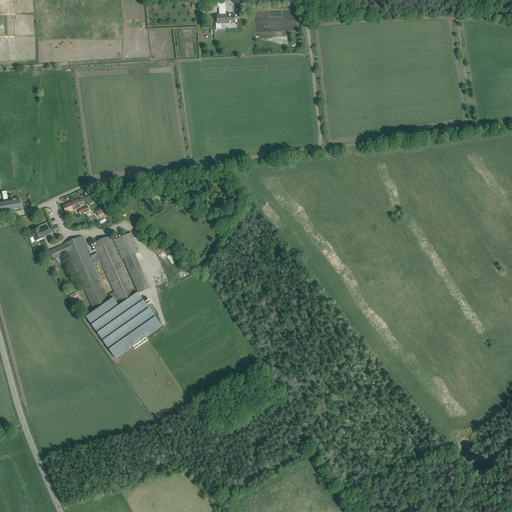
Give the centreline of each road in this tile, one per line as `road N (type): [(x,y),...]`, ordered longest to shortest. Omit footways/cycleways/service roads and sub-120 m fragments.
road 1 (track): [(54,199),(127,176),(319,150)]
road 2 (unclassified): [(62,511),(0,331)]
road 3 (track): [(319,150),(467,130)]
road 4 (track): [(302,0),(314,122)]
